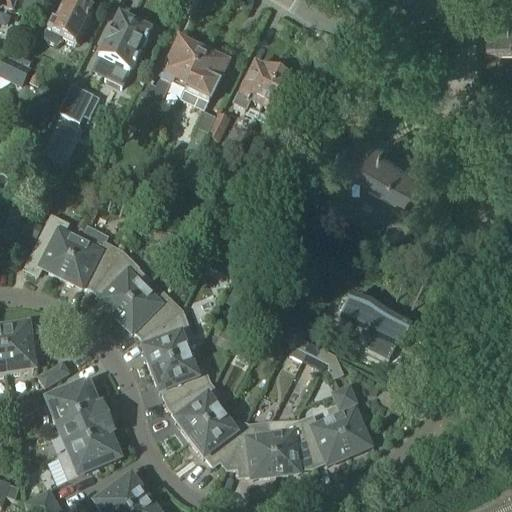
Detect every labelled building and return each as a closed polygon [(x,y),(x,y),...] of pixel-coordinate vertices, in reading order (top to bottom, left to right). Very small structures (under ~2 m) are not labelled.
[(0,0),(0,13),(0,14),(1,11),(11,15),(15,6),(0,0)] [(401,0),(406,4),(409,1),(423,15),(438,0),(401,0)] [(489,50),(500,50),(500,52),(511,52),(511,4),(494,4),(494,0),(454,0),(455,26),(490,26),(489,50)] [(51,25),(44,37),(77,54),(79,49),(77,48),(93,17),(67,4),(61,16),(60,15),(54,26),(51,25)] [(118,22),(104,49),(97,63),(128,79),(143,49),(148,37),(118,22)] [(143,100),(139,98),(124,128),(139,136),(153,107),(160,111),(172,85),(186,91),(178,106),(179,107),(203,59),(185,50),(185,49),(177,45),(176,49),(155,93),(148,89),(143,100)] [(179,107),(203,117),(227,70),(203,59),(179,107)] [(29,75),(5,63),(0,72),(0,80),(21,91),(29,75)] [(262,75),(253,71),(232,115),(255,126),(278,79),(270,75),(265,76),(262,75)] [(255,126),(275,136),(274,138),(285,143),(293,126),(287,123),(301,95),(292,91),(293,90),(289,88),(288,84),(278,79),(255,126)] [(70,91),(56,118),(78,129),(92,101),(70,91)] [(206,142),(215,123),(203,117),(184,159),(193,163),(203,140),(206,142)] [(218,119),(207,143),(218,148),(229,124),(218,119)] [(333,178),(351,187),(356,176),(404,200),(419,172),(409,167),(381,153),(383,147),(356,133),(333,178)] [(25,276),(37,282),(41,274),(61,284),(79,248),(62,240),(67,231),(51,223),(25,276)] [(42,233),(27,225),(21,238),(35,246),(42,233)] [(61,284),(81,294),(83,292),(93,297),(120,258),(100,248),(95,257),(79,248),(61,284)] [(98,307),(115,323),(143,295),(150,288),(137,275),(120,258),(93,297),(101,305),(98,307)] [(350,280),(334,308),(360,322),(351,338),(372,350),(383,328),(388,330),(395,313),(367,300),(371,289),(350,280)] [(115,323),(132,340),(134,338),(141,345),(181,319),(163,301),(156,308),(143,295),(115,323)] [(141,345),(145,355),(142,356),(150,378),(188,363),(181,346),(190,343),(181,319),(141,345)] [(33,331),(31,330),(29,330),(27,330),(13,332),(13,334),(0,336),(0,339),(6,381),(33,377),(30,353),(32,353),(34,352),(35,351),(37,350),(38,348),(39,346),(40,345),(40,343),(40,341),(40,339),(39,337),(38,335),(37,334),(36,333),(34,331),(33,331)] [(287,349),(292,352),(286,364),(296,368),(298,365),(301,367),(306,359),(301,357),(305,348),(291,341),(287,349)] [(305,348),(301,357),(306,359),(316,364),(320,356),(305,348)] [(316,364),(329,371),(330,371),(334,363),(320,356),(316,364)] [(150,378),(159,399),(162,398),(167,413),(209,390),(203,377),(195,380),(188,363),(150,378)] [(330,371),(329,371),(328,373),(333,385),(342,381),(334,363),(330,371)] [(62,369),(38,384),(45,395),(68,380),(62,369)] [(94,402),(89,389),(45,407),(56,433),(99,414),(97,415),(92,403),(94,402)] [(167,413),(177,426),(174,428),(189,446),(221,422),(209,407),(217,401),(209,390),(167,413)] [(328,417),(332,426),(348,463),(369,454),(351,411),(354,410),(348,395),(333,401),(338,413),(328,417)] [(39,413),(32,402),(11,416),(13,429),(39,413)] [(0,412),(0,425),(13,429),(11,416),(0,412)] [(99,414),(56,433),(66,457),(66,458),(110,440),(99,414)] [(205,463),(213,473),(220,468),(226,476),(245,432),(238,429),(230,435),(221,422),(189,446),(203,465),(205,463)] [(315,433),(312,424),(300,429),(312,474),(325,469),(326,472),(348,463),(332,426),(315,433)] [(251,485),(275,482),(270,443),(268,429),(245,432),(226,476),(238,475),(239,484),(251,482),(251,485)] [(287,431),(288,440),(270,443),(275,482),(298,479),(298,476),(312,474),(300,429),(287,431)] [(66,458),(66,457),(55,461),(66,488),(121,466),(115,452),(113,453),(108,441),(110,440),(66,458)] [(140,494),(132,482),(93,510),(94,511),(138,511),(146,507),(138,495),(140,494)] [(0,500),(4,502),(4,503),(14,506),(18,494),(0,487),(0,500)] [(49,497),(24,510),(25,511),(45,511),(55,507),(49,497)]
